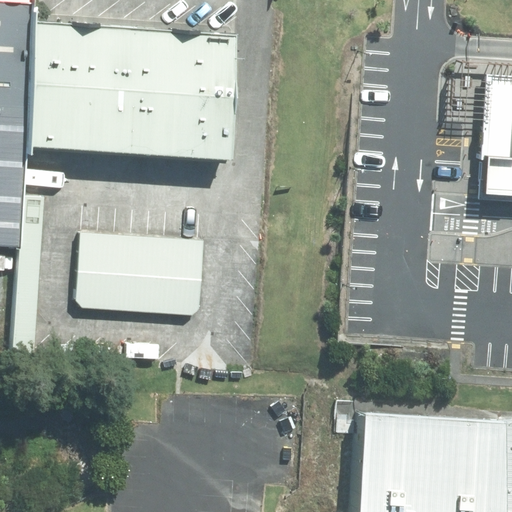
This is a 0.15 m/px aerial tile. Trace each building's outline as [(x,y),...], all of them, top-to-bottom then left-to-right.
[(0,0),(0,236),(15,237),(23,133),(31,13),(32,0),(0,0)] [(31,13),(23,133),(225,147),(234,27),(199,25),(31,13)] [(511,78),(480,76),(474,184),(511,187),(511,78)] [(79,226),(74,294),(80,301),(190,310),(197,301),(201,236),(79,226)] [(274,511),(511,511),(511,415),(497,416),(356,408),(346,511),(315,511),(275,509),(274,511)]
